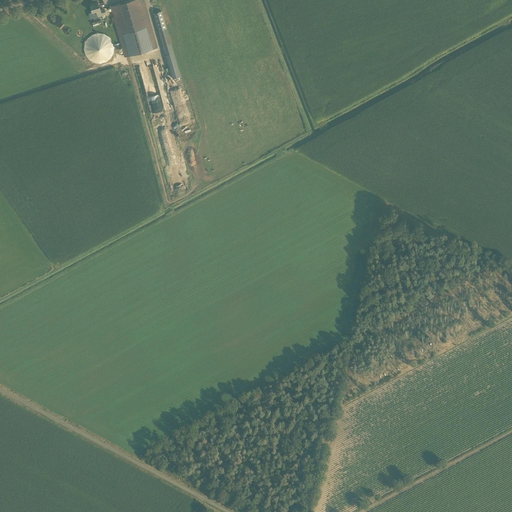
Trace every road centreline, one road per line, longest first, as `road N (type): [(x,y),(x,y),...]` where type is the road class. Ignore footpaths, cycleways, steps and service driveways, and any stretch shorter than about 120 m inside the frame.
road 1 (unclassified): [(228,511),(0,389)]
road 2 (track): [(280,150),(488,263)]
road 3 (track): [(511,433),(364,511)]
